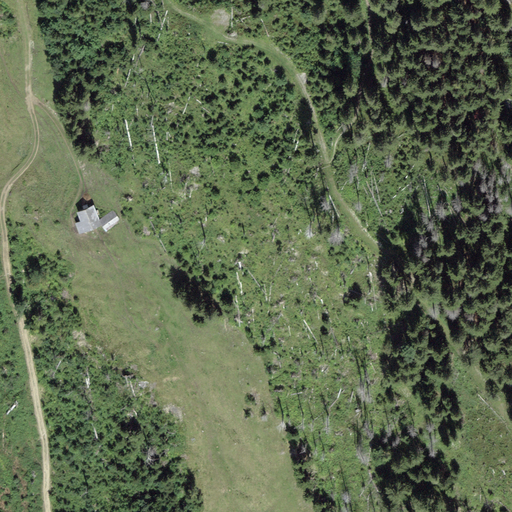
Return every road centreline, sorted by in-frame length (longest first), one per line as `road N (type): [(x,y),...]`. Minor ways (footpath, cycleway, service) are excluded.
road 1 (track): [(50,511),(43,429),(1,205),(36,146),(21,0)]
road 2 (track): [(326,166),(337,198),(511,438)]
road 3 (track): [(169,0),(215,33),(277,53),(300,82),(326,166)]
road 4 (track): [(32,97),(57,125),(83,185),(71,216)]
